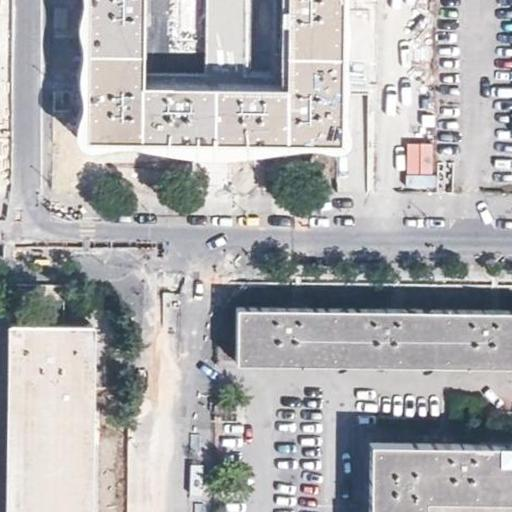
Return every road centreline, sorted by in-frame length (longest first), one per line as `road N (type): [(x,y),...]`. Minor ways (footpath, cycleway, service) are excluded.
road 1 (residential): [(511,239),(170,235)]
road 2 (residential): [(170,235),(167,511)]
road 3 (residential): [(27,0),(26,234)]
road 4 (residential): [(170,235),(26,234)]
